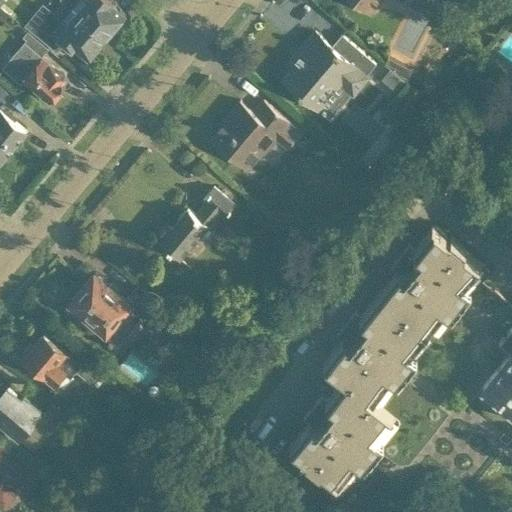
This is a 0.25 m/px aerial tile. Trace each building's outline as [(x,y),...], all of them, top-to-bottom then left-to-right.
[(1,0),(0,2),(0,3),(17,17),(25,6),(17,0),(1,0)] [(62,0),(65,1),(108,37),(114,29),(112,26),(121,16),(123,16),(125,14),(114,5),(115,3),(111,0),(62,0)] [(356,0),(373,14),(385,0),(402,0),(407,2),(406,4),(409,6),(410,4),(426,12),(431,0),(356,0)] [(43,4),(27,23),(57,48),(64,40),(76,50),(88,59),(90,56),(89,54),(97,44),(101,45),(108,37),(65,1),(54,13),(43,4)] [(10,12),(0,4),(0,22),(1,23),(10,12)] [(48,48),(27,30),(23,35),(27,39),(0,70),(18,85),(21,82),(36,95),(40,90),(52,100),(68,80),(40,56),(48,48)] [(332,45),(316,31),(290,61),(295,65),(284,78),(319,107),(340,82),(353,93),(367,76),(366,75),(377,63),(342,33),(332,45)] [(406,81),(412,68),(386,55),(382,63),(406,81)] [(409,118),(425,90),(408,81),(393,109),(409,118)] [(13,120),(15,117),(7,110),(5,112),(0,108),(0,104),(9,94),(0,86),(0,159),(25,130),(13,120)] [(223,126),(212,139),(239,161),(248,168),(259,155),(269,142),(272,144),(277,137),(289,147),(298,136),(286,126),(291,121),(264,99),(263,100),(268,104),(259,116),(241,100),(221,124),(223,126)] [(224,216),(234,204),(214,186),(203,199),(206,201),(196,214),(188,207),(172,225),(167,221),(155,236),(180,258),(219,212),(224,216)] [(467,295),(486,271),(486,268),(464,250),(466,248),(451,237),(449,238),(432,225),(414,248),(409,244),(391,267),(395,271),(378,293),(433,337),(448,319),(467,295)] [(186,325),(137,285),(126,298),(120,293),(94,272),(70,301),(72,303),(67,309),(84,323),(89,317),(95,322),(104,330),(101,335),(107,340),(106,341),(111,345),(112,344),(118,349),(143,318),(141,316),(146,310),(177,336),(186,325)] [(416,359),(433,337),(378,293),(360,315),(355,311),(336,335),(341,338),(323,361),(344,378),(380,404),(397,383),(416,359)] [(511,329),(510,328),(499,343),(510,352),(490,377),(482,387),(486,391),(486,395),(493,401),(498,399),(511,410),(510,415),(511,416),(511,329)] [(106,368),(78,344),(69,354),(43,332),(33,344),(31,342),(23,351),(25,354),(24,356),(57,384),(68,371),(70,373),(74,368),(92,384),(106,368)] [(383,443),(401,421),(380,404),(344,378),(326,399),(322,395),(303,419),(308,422),(289,445),(305,458),(307,459),(305,461),(320,473),(321,471),(338,484),(345,490),(364,467),(383,443)] [(70,419),(58,409),(51,403),(44,412),(25,396),(22,400),(8,388),(0,397),(0,418),(35,448),(50,430),(56,435),(70,419)] [(0,499),(4,503),(16,489),(17,490),(19,487),(18,486),(32,470),(34,471),(0,441),(0,499)]
